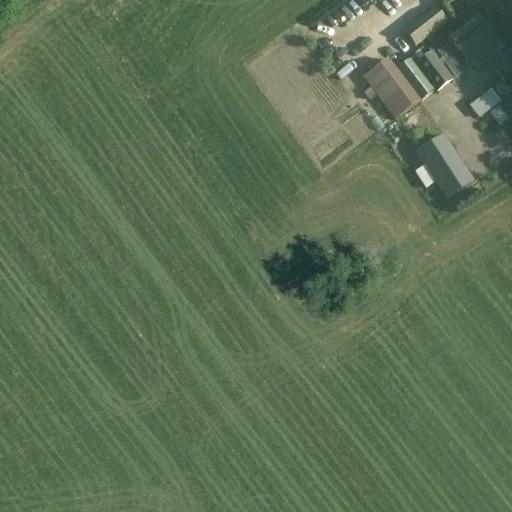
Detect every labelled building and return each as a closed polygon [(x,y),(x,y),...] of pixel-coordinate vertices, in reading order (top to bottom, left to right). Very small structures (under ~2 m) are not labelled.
[(405,33),(416,47),(446,24),(435,9),(405,33)] [(498,43),(480,19),(460,34),(459,32),(449,39),(468,65),(481,55),(487,63),(501,52),(496,44),(498,43)] [(364,80),(396,121),(420,103),(388,62),(364,80)] [(477,120),(500,101),(491,90),(468,108),(477,120)] [(474,183),(444,137),(417,155),(447,201),(474,183)]
